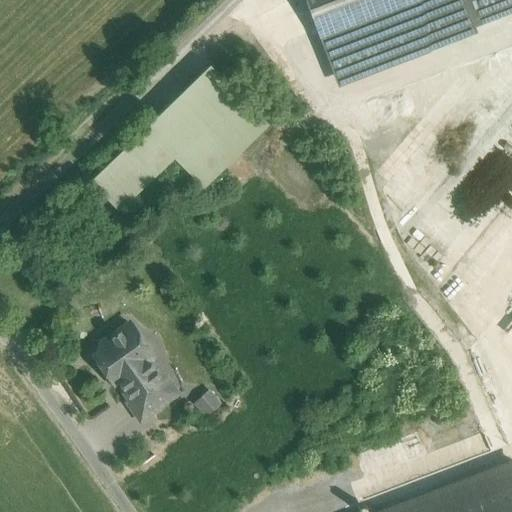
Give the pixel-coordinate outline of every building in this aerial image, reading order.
[(511,0),(306,0),(338,83),(478,31),(475,23),(511,9),(511,0)] [(150,124),(92,180),(118,206),(176,150),(150,124)] [(130,323),(112,336),(111,343),(94,355),(108,374),(114,375),(131,400),(162,378),(141,349),(143,341),(130,323)] [(131,400),(128,402),(140,419),(177,393),(165,376),(162,378),(131,400)] [(206,416),(222,401),(210,387),(193,402),(206,416)] [(511,511),(511,462),(377,511),(511,511)]
